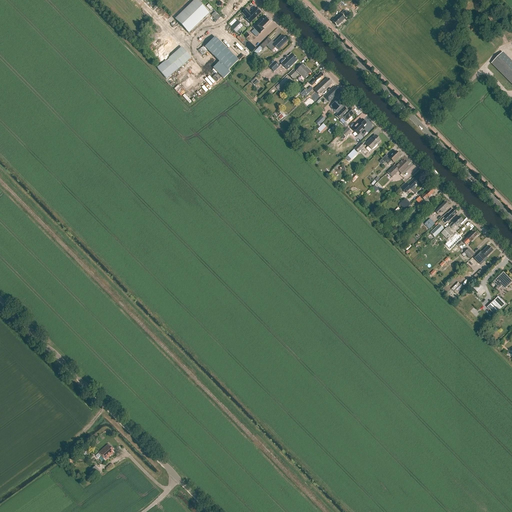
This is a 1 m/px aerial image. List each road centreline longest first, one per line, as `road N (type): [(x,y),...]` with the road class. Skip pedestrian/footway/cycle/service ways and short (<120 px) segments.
road 1 (residential): [(511,258),(256,0)]
road 2 (secondary): [(511,218),(296,0)]
road 3 (unclassified): [(210,511),(0,298)]
